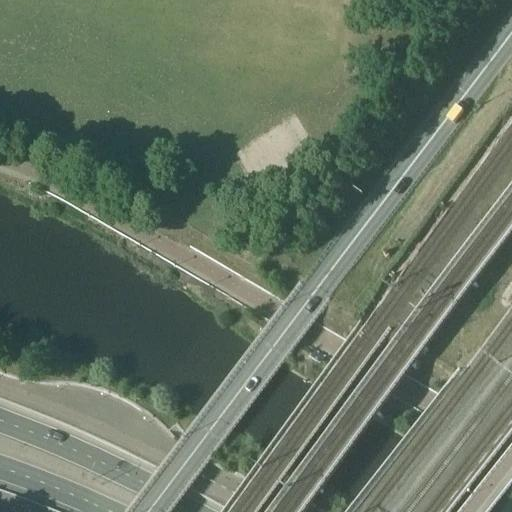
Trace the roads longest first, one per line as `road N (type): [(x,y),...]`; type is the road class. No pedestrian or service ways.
road 1 (secondary): [(147,511),(511,26)]
road 2 (primary): [(196,511),(147,482),(0,422)]
